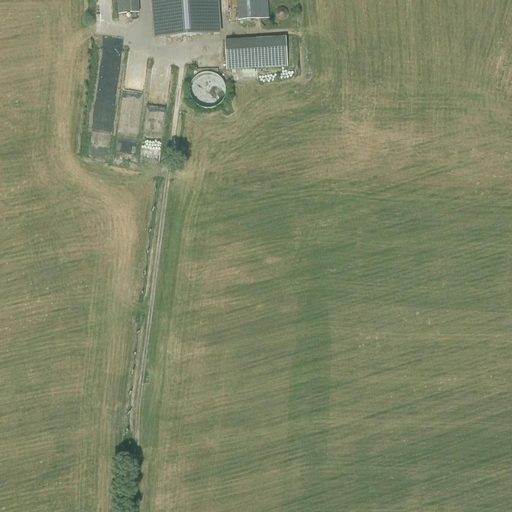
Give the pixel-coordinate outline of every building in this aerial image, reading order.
[(117,0),(118,15),(139,14),(137,0),(117,0)] [(151,0),(154,39),(220,34),(218,10),(216,0),(151,0)] [(261,21),(259,0),(236,0),(238,23),(261,21)] [(246,40),(224,41),(225,66),(226,70),(287,67),(285,37),(246,40)] [(226,95),(226,91),(226,88),(225,84),(223,80),(220,77),(217,75),(213,73),(210,72),(206,72),(202,73),(199,74),(195,76),(193,78),(191,81),(189,85),(188,88),(188,92),(189,96),(190,99),(192,102),(194,105),(198,108),(201,109),(204,110),(208,110),(212,110),(215,108),(219,106),(221,105),(223,102),(225,99),(226,95)]
